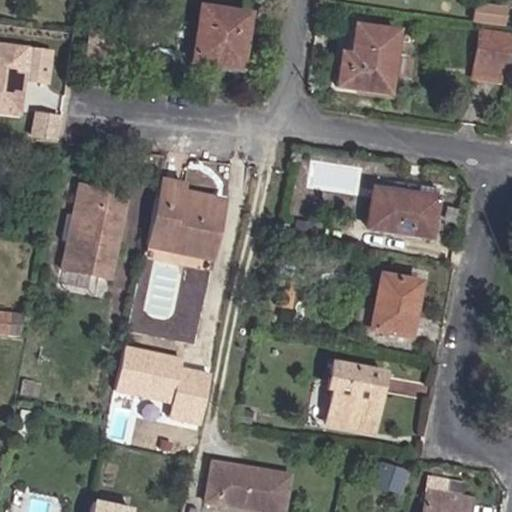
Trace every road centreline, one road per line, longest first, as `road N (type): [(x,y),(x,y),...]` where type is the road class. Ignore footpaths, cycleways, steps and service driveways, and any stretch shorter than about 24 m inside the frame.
road 1 (residential): [(511,456),(449,442),(501,157)]
road 2 (residential): [(283,122),(501,157)]
road 3 (residential): [(88,102),(283,122)]
road 4 (residential): [(300,0),(283,122)]
